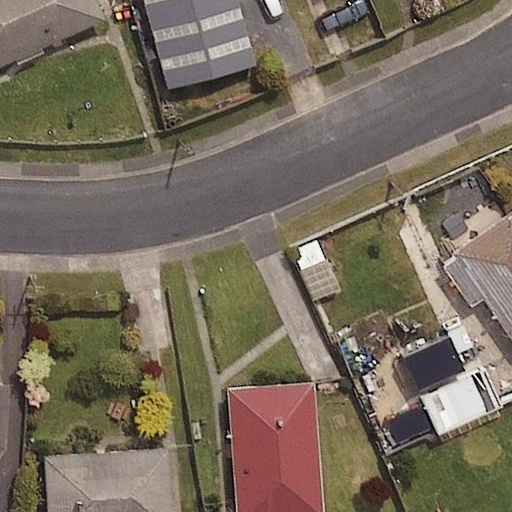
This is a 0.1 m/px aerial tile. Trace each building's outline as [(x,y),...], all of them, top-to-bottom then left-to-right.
[(0,0),(0,52),(103,9),(99,0),(0,0)] [(213,32),(203,0),(136,0),(151,50),(213,32)] [(511,199),(438,251),(469,297),(483,287),(495,304),(452,334),(467,355),(509,326),(511,330),(511,199)] [(327,246),(297,261),(313,296),(344,282),(327,246)] [(445,323),(402,342),(421,382),(463,363),(445,323)] [(321,506),(312,371),(227,377),(236,511),(321,506)] [(420,391),(386,409),(402,439),(436,420),(420,391)] [(173,511),(170,438),(44,445),(47,511),(173,511)]
